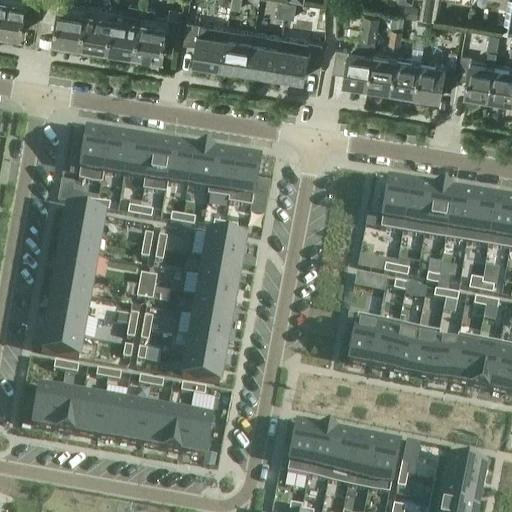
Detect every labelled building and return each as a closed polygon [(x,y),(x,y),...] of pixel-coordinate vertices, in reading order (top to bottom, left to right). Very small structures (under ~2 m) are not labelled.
[(0,0),(0,31),(7,32),(8,31),(22,34),(24,18),(37,20),(40,0),(0,0)] [(81,44),(87,7),(61,3),(61,0),(59,0),(46,0),(43,21),(56,23),(53,39),(68,41),(67,42),(81,44)] [(223,0),(223,8),(231,9),(232,0),(223,0)] [(232,0),(231,9),(241,11),(242,0),(232,0)] [(423,0),(420,20),(427,22),(435,23),(435,22),(438,0),(423,0)] [(511,0),(507,0),(502,32),(511,33),(511,0)] [(279,1),(276,16),(286,18),(288,3),(279,1)] [(288,3),(286,18),(294,19),(296,4),(288,3)] [(114,11),(108,47),(110,47),(111,50),(114,52),(117,53),(120,51),(122,49),(122,51),(135,53),(142,7),(129,5),(128,13),(114,11)] [(87,7),(81,44),(94,46),(95,45),(108,47),(113,11),(87,7)] [(142,7),(135,53),(148,55),(149,54),(163,56),(165,40),(178,43),(182,20),(168,17),(167,20),(154,17),(155,9),(142,7)] [(336,48),(333,72),(345,74),(344,83),(368,86),(373,53),(379,17),(364,15),(360,38),(350,50),(336,48)] [(187,21),(184,44),(197,46),(194,61),(222,66),(228,29),(201,25),(202,23),(187,21)] [(228,29),(222,66),(249,70),(255,34),(228,29)] [(392,30),(390,44),(400,46),(402,31),(392,30)] [(255,34),(249,70),(276,75),(282,38),(255,33),(255,34)] [(416,34),(414,48),(423,50),(426,36),(416,34)] [(465,94),(489,98),(495,65),(497,53),(499,39),(489,37),(487,52),(488,52),(486,63),(471,61),(472,57),(461,56),(457,79),(467,81),(465,94)] [(282,38),(276,75),(303,79),(306,63),(319,65),(322,43),(308,41),(308,42),(295,40),(282,38)] [(368,86),(391,90),(396,57),(373,53),(368,86)] [(415,94),(420,61),(396,57),(391,90),(415,94)] [(420,61),(415,94),(440,98),(441,90),(451,91),(455,67),(447,66),(447,65),(420,61)] [(489,98),(511,101),(511,67),(495,65),(489,98)] [(80,173),(78,182),(101,186),(108,139),(86,135),(84,149),(81,149),(79,162),(82,162),(80,173)] [(108,139),(101,186),(103,177),(123,180),(130,142),(108,139)] [(130,142),(123,180),(144,183),(142,193),(143,193),(151,146),(130,142)] [(172,149),(151,146),(143,193),(164,196),(172,149)] [(172,149),(164,196),(166,196),(167,187),(187,190),(194,153),(172,149)] [(194,153),(187,190),(208,194),(207,198),(208,199),(215,156),(194,153)] [(215,156),(208,199),(228,202),(227,206),(228,207),(236,160),(215,156)] [(258,163),(236,160),(228,207),(250,210),(253,193),(255,181),(258,163)] [(255,181),(253,193),(268,195),(270,184),(255,181)] [(382,222),(380,232),(402,235),(410,188),(388,184),(385,199),(383,198),(381,211),(383,211),(382,222)] [(410,188),(402,235),(424,239),(431,192),(410,188)] [(431,192),(424,239),(445,242),(453,195),(431,192)] [(453,195),(445,242),(466,246),(474,199),(453,195)] [(474,199),(466,246),(488,249),(495,202),(474,199)] [(86,201),(85,209),(96,211),(98,203),(86,201)] [(511,204),(495,202),(488,249),(509,253),(511,233),(511,204)] [(98,203),(96,211),(108,213),(110,205),(98,203)] [(128,209),(127,217),(139,219),(140,211),(128,209)] [(140,211),(139,219),(151,221),(152,213),(140,211)] [(66,212),(62,233),(100,240),(104,219),(66,212)] [(171,217),(170,224),(181,227),(183,219),(171,217)] [(183,219),(181,227),(193,229),(195,221),(183,219)] [(213,224),(212,232),(224,234),(225,227),(213,224)] [(225,227),(224,234),(236,236),(237,229),(225,227)] [(62,233),(58,254),(96,260),(100,240),(62,233)] [(144,236),(142,248),(150,249),(152,237),(144,236)] [(207,238),(203,259),(241,266),(244,244),(207,238)] [(159,239),(157,251),(164,252),(166,240),(159,239)] [(142,248),(140,260),(148,261),(150,249),(142,248)] [(157,251),(154,263),(162,264),(164,252),(157,251)] [(58,254),(55,274),(93,280),(96,260),(58,254)] [(203,259),(199,279),(237,286),(241,266),(203,259)] [(385,267),(383,275),(395,277),(397,270),(385,267)] [(397,270),(395,277),(407,280),(408,272),(397,270)] [(55,274),(51,294),(89,300),(93,280),(55,274)] [(427,276),(426,284),(438,286),(439,278),(427,276)] [(140,277),(138,289),(146,290),(148,278),(140,277)] [(356,277),(353,290),(363,291),(365,278),(356,277)] [(148,278),(146,290),(154,291),(156,280),(148,278)] [(438,286),(436,292),(446,294),(448,295),(451,280),(439,278),(438,286)] [(199,279),(196,299),(233,306),(237,286),(199,279)] [(375,280),(373,288),(385,290),(386,282),(375,280)] [(471,281),(468,292),(480,294),(482,286),(482,283),(471,281)] [(395,284),(393,292),(405,295),(407,287),(395,284)] [(482,286),(480,294),(492,297),(493,289),(482,286)] [(405,295),(405,296),(424,300),(425,290),(407,287),(405,295)] [(138,289),(136,300),(144,302),(146,290),(138,289)] [(146,290),(144,302),(152,303),(154,291),(146,290)] [(435,292),(433,300),(445,302),(446,294),(436,292),(435,292)] [(51,294),(48,314),(85,321),(89,300),(51,294)] [(446,294),(445,302),(457,304),(458,297),(446,294)] [(196,299),(192,319),(230,326),(233,306),(196,299)] [(475,300),(473,308),(485,310),(486,302),(475,300)] [(486,302),(485,310),(497,312),(498,305),(486,302)] [(48,314),(44,334),(82,341),(85,321),(48,314)] [(130,316),(128,328),(136,330),(138,318),(130,316)] [(348,317),(346,327),(355,329),(356,328),(357,319),(348,317)] [(144,319),(142,331),(150,332),(152,320),(144,319)] [(192,319),(189,339),(226,346),(230,326),(192,319)] [(351,352),(348,365),(369,369),(378,323),(357,319),(356,328),(355,329),(353,339),(351,338),(348,351),(351,352)] [(378,323),(369,369),(389,373),(398,327),(378,323)] [(398,327),(389,373),(409,377),(418,331),(398,327)] [(128,328),(126,340),(134,341),(136,330),(128,328)] [(142,331),(140,343),(148,344),(150,332),(142,331)] [(418,331),(409,377),(429,381),(438,335),(418,331)] [(44,334),(40,355),(78,362),(82,341),(44,334)] [(438,335),(429,381),(449,385),(458,339),(457,338),(455,348),(438,344),(439,335),(438,335)] [(189,339),(185,359),(223,366),(226,346),(189,339)] [(458,339),(449,385),(469,389),(478,343),(458,339)] [(478,343),(469,389),(489,393),(498,347),(478,343)] [(511,349),(498,347),(489,393),(509,397),(511,383),(511,349)] [(124,349),(122,360),(130,362),(132,350),(124,349)] [(139,351),(136,363),(144,364),(146,352),(139,351)] [(185,359),(181,380),(219,387),(223,366),(185,359)] [(54,364),(53,372),(65,374),(66,366),(54,364)] [(66,366),(65,374),(77,376),(78,368),(66,366)] [(97,372),(96,380),(107,382),(109,374),(97,372)] [(109,374),(107,382),(119,384),(120,376),(109,374)] [(139,379),(138,387),(150,389),(151,381),(139,379)] [(151,381),(150,389),(162,391),(163,383),(151,381)] [(182,387),(180,395),(192,397),(194,389),(182,387)] [(194,389),(192,397),(204,399),(205,391),(194,389)] [(39,392),(32,429),(54,433),(61,396),(39,392)] [(61,396),(54,433),(75,437),(82,399),(61,396)] [(82,399),(75,437),(97,441),(103,403),(82,399)] [(103,403),(97,441),(118,445),(125,407),(103,403)] [(125,407),(118,445),(139,449),(146,411),(125,407)] [(146,411),(139,449),(160,452),(167,415),(146,411)] [(167,415),(160,452),(182,456),(188,418),(167,415)] [(188,418),(182,456),(204,460),(211,422),(188,418)] [(292,450),(287,475),(308,480),(317,433),(296,429),(292,450)] [(317,433),(308,480),(328,484),(337,437),(317,433)] [(337,437),(328,484),(348,487),(357,440),(337,437)] [(357,440),(348,487),(368,491),(377,444),(357,440)] [(377,444),(368,491),(389,495),(398,448),(377,444)] [(284,449),(279,474),(287,475),(288,466),(292,450),(284,449)] [(438,461),(433,483),(480,493),(485,470),(471,468),(471,465),(458,462),(458,465),(438,461)] [(401,465),(399,477),(407,478),(409,466),(401,465)] [(399,477),(397,488),(405,490),(407,478),(399,477)] [(433,483),(429,505),(466,511),(476,511),(480,493),(433,483)]
